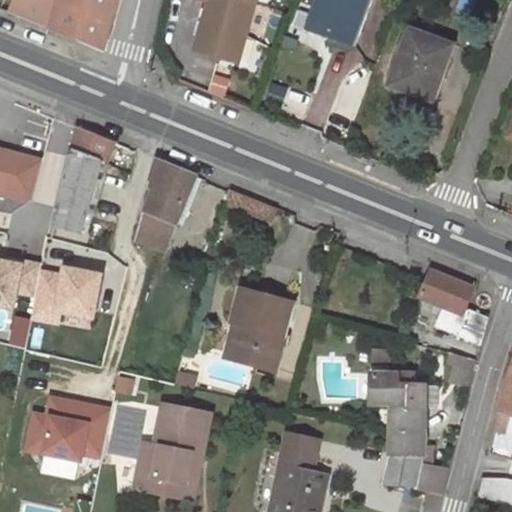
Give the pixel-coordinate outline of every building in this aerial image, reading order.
[(34,23),(39,9),(18,0),(14,0),(10,14),(34,23)] [(60,0),(56,16),(52,31),(103,52),(117,0),(60,0)] [(203,0),(208,1),(193,52),(207,56),(212,64),(220,59),(234,63),(252,0),(203,0)] [(318,0),(311,21),(326,28),(324,35),(354,46),(372,0),(318,0)] [(56,16),(39,9),(34,23),(52,31),(56,16)] [(308,29),(324,35),(326,28),(311,21),(308,29)] [(453,45),(411,30),(390,88),(432,102),(453,45)] [(511,112),(503,137),(511,140),(511,112)] [(116,143),(76,127),(71,147),(108,162),(116,143)] [(78,233),(101,161),(71,147),(54,226),(78,233)] [(0,212),(11,215),(32,201),(43,162),(0,150),(0,212)] [(368,168),(372,160),(354,153),(350,161),(368,168)] [(164,251),(197,177),(157,160),(149,182),(154,185),(137,241),(164,251)] [(278,209),(231,191),(227,204),(273,222),(278,209)] [(35,295),(41,266),(6,259),(5,262),(0,261),(0,304),(13,307),(16,291),(35,295)] [(437,324),(480,345),(487,318),(464,308),(472,288),(431,271),(419,298),(444,309),(437,324)] [(274,370),(291,303),(240,289),(232,321),(235,322),(248,326),(239,360),(274,370)] [(248,326),(235,322),(227,357),(239,360),(248,326)] [(389,365),(389,350),(373,350),(373,365),(389,365)] [(476,360),(451,353),(447,364),(454,366),(473,373),(476,360)] [(473,373),(454,366),(449,382),(469,388),(473,373)] [(393,405),(391,456),(392,458),(422,459),(423,459),(424,408),(425,386),(411,385),(412,375),(371,374),(370,404),(393,405)] [(177,375),(174,385),(193,389),(196,380),(177,375)] [(411,385),(425,386),(425,375),(412,375),(411,385)] [(511,387),(506,385),(500,411),(507,413),(511,415),(511,387)] [(438,409),(439,386),(425,386),(424,408),(438,409)] [(47,413),(36,411),(27,449),(101,468),(116,409),(52,393),(47,413)] [(135,488),(193,499),(211,415),(164,404),(154,445),(144,443),(139,468),(135,488)] [(500,411),(494,430),(501,434),(507,413),(500,411)] [(279,463),(314,471),(321,441),(286,434),(279,463)] [(422,459),(392,458),(385,484),(416,486),(421,465),(422,459)] [(269,511),(320,511),(328,475),(314,471),(279,463),(269,511)] [(448,470),(421,465),(416,486),(415,488),(442,494),(448,470)] [(511,479),(509,478),(483,477),(478,496),(511,503),(511,479)]
